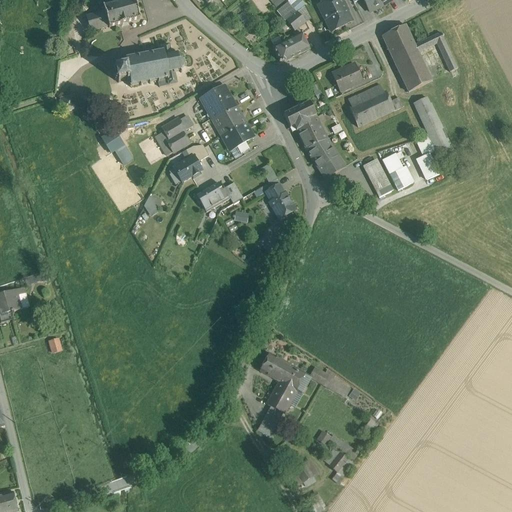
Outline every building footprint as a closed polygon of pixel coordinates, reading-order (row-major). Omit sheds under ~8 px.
[(134,0),(103,9),(104,12),(109,27),(109,29),(140,20),(134,0)] [(340,0),(331,0),(318,7),(331,33),(352,23),(340,0)] [(377,0),(362,0),(369,14),(374,11),(374,12),(382,8),(377,0)] [(391,0),(377,0),(382,8),(389,5),(388,4),(393,2),(391,0)] [(287,22),(297,14),(288,3),(278,12),(287,22)] [(305,8),(297,14),(305,23),(311,21),(305,8)] [(104,12),(86,17),(90,32),(109,27),(104,12)] [(239,17),(246,25),(252,20),(245,12),(239,17)] [(297,14),(287,22),(294,32),(305,23),(297,14)] [(405,26),(382,38),(391,58),(413,47),(415,46),(405,26)] [(302,34),(273,49),(280,62),(280,63),(285,63),(310,50),(302,34)] [(415,46),(413,47),(391,58),(408,94),(432,82),(418,54),(436,45),(450,74),(457,70),(440,34),(415,46)] [(153,54),(145,56),(145,54),(144,55),(144,56),(137,58),(136,56),(135,56),(135,58),(134,58),(133,56),(129,57),(129,59),(127,60),(125,58),(124,59),(126,61),(127,65),(124,65),(125,68),(118,69),(117,67),(115,67),(116,69),(115,69),(115,70),(113,70),(113,72),(115,72),(117,79),(115,79),(115,81),(117,81),(118,81),(118,83),(120,83),(120,81),(127,79),(128,82),(130,81),(131,86),(130,87),(131,88),(132,86),(140,85),(141,86),(142,86),(142,84),(149,83),(150,85),(151,84),(150,83),(158,81),(159,88),(177,84),(175,73),(180,72),(181,74),(182,73),(181,71),(184,67),(186,67),(186,66),(184,65),(183,60),(185,59),(184,58),(182,59),(178,56),(178,54),(177,53),(177,56),(172,56),(169,46),(161,47),(162,53),(154,54),(154,53),(153,53),(153,54)] [(355,66),(332,76),(340,93),(363,82),(355,66)] [(380,86),(348,101),(351,108),(384,94),(380,86)] [(224,87),(201,100),(213,121),(236,109),(224,87)] [(351,108),(349,109),(358,129),(394,112),(390,103),(386,93),(384,94),(351,108)] [(74,95),(61,99),(64,112),(77,108),(74,95)] [(399,99),(390,103),(394,112),(403,108),(399,99)] [(453,151),(431,105),(430,106),(427,99),(414,105),(438,158),(453,151)] [(309,104),(284,116),(290,129),(294,127),(306,152),(327,140),(309,104)] [(236,109),(213,121),(222,138),(245,125),(236,109)] [(187,117),(179,122),(185,132),(193,127),(187,117)] [(178,120),(163,129),(165,133),(169,140),(167,142),(185,132),(179,122),(178,120)] [(245,125),(222,138),(230,151),(238,147),(242,154),(249,150),(245,143),(253,138),(245,125)] [(185,132),(167,142),(173,153),(189,144),(183,133),(185,132)] [(165,133),(156,138),(166,156),(173,153),(167,142),(169,140),(165,133)] [(345,168),(327,140),(306,152),(325,181),(345,168)] [(133,160),(123,145),(115,150),(124,166),(133,160)] [(400,154),(384,160),(390,177),(398,174),(404,188),(416,184),(409,166),(405,167),(400,154)] [(194,156),(173,168),(182,184),(203,172),(194,156)] [(375,161),(362,168),(365,173),(378,167),(375,161)] [(378,167),(365,173),(368,178),(380,172),(378,167)] [(380,172),(368,178),(371,183),(383,177),(380,172)] [(383,177),(371,183),(373,189),(386,182),(383,177)] [(276,180),(263,188),(266,193),(279,186),(276,180)] [(386,182),(373,189),(376,194),(388,188),(386,182)] [(198,195),(207,212),(228,201),(219,184),(198,195)] [(279,186),(266,193),(271,203),(284,195),(279,186)] [(388,188),(376,194),(379,200),(391,193),(388,188)] [(271,203),(270,203),(280,220),(294,211),(295,208),(293,204),(290,203),(285,195),(284,195),(271,203)] [(161,210),(152,196),(143,202),(152,216),(161,210)] [(282,247),(269,234),(260,244),(273,256),(282,247)] [(19,289),(24,309),(30,307),(25,287),(19,289)] [(9,292),(0,294),(0,310),(1,314),(11,312),(12,313),(13,312),(24,309),(19,289),(9,292)] [(1,314),(0,314),(0,319),(1,323),(13,320),(12,313),(11,312),(1,314)] [(59,339),(49,342),(53,354),(62,351),(59,339)] [(305,374),(270,354),(260,372),(280,383),(268,405),(271,407),(283,414),(305,374)] [(315,368),(309,379),(323,386),(328,377),(329,375),(315,368)] [(304,377),(296,390),(303,395),(311,381),(304,377)] [(328,377),(323,386),(346,399),(351,390),(328,377)] [(283,414),(271,407),(258,431),(270,437),(283,414)] [(323,432),(317,441),(325,447),(332,438),(323,432)] [(339,454),(329,467),(339,474),(349,461),(339,454)] [(304,464),(313,478),(319,474),(310,460),(304,464)] [(294,470),(303,484),(313,478),(304,464),(294,470)] [(297,488),(303,484),(294,470),(289,474),(297,488)] [(335,477),(330,487),(338,491),(343,481),(335,477)] [(313,478),(303,484),(306,489),(317,483),(313,478)] [(13,492),(0,496),(0,511),(17,511),(18,511),(13,492)] [(316,493),(307,499),(314,511),(318,511),(325,508),(316,493)]
